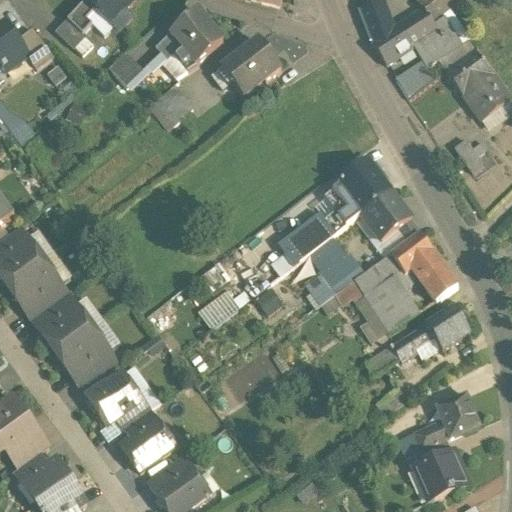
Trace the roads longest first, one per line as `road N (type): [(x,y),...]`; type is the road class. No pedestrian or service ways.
road 1 (tertiary): [(511,367),(466,250),(340,28)]
road 2 (residential): [(0,339),(122,511)]
road 3 (residential): [(198,0),(318,36),(340,28)]
